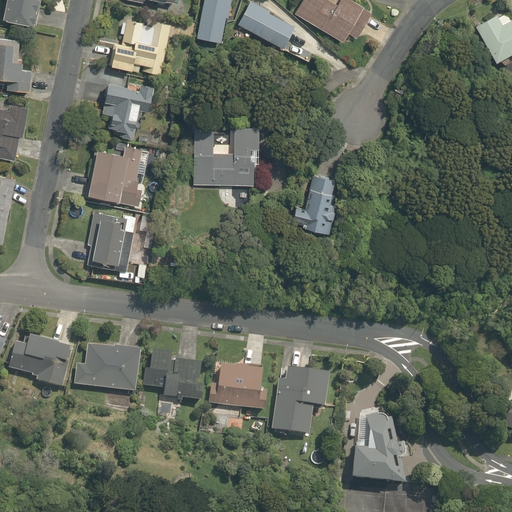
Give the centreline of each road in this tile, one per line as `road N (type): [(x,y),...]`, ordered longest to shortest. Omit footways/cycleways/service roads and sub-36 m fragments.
road 1 (residential): [(511,485),(472,477),(439,452),(413,378),(387,339),(22,291)]
road 2 (residential): [(22,291),(83,0)]
road 3 (residential): [(440,0),(358,116)]
